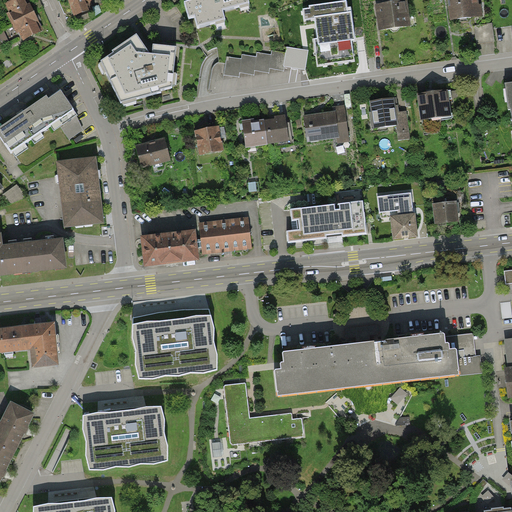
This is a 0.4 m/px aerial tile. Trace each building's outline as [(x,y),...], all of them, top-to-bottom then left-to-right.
[(12,24),(32,13),(24,0),(14,0),(6,4),(11,14),(7,16),(12,24)] [(67,0),(74,17),(92,11),(90,3),(97,0),(67,0)] [(224,22),(221,13),(249,5),(247,0),(202,0),(183,6),(188,20),(193,19),(196,30),(224,22)] [(477,0),(447,0),(450,22),(480,18),(477,0)] [(347,3),(310,8),(317,60),(333,58),(334,64),(338,64),(338,58),(354,55),(351,37),(355,37),(351,9),(348,10),(347,3)] [(406,3),(374,7),(378,33),(410,28),(406,3)] [(41,31),(32,13),(12,24),(17,33),(21,31),(25,40),(41,31)] [(492,24),(476,26),(478,44),(495,42),(492,24)] [(0,32),(0,43),(10,38),(6,29),(0,32)] [(137,37),(98,63),(120,107),(171,90),(176,50),(150,47),(149,56),(137,37)] [(227,56),(224,75),(240,78),(241,73),(255,75),(256,71),(270,73),(270,69),(284,71),(285,67),(307,70),(310,50),(288,47),(287,52),(272,50),(271,54),(259,52),(258,56),(243,54),(242,58),(227,56)] [(21,115),(0,129),(0,142),(12,160),(61,126),(76,116),(58,90),(21,115)] [(448,91),(417,95),(421,121),(451,117),(448,91)] [(394,98),(370,102),(374,130),(396,127),(398,141),(411,139),(407,111),(396,113),(394,98)] [(334,114),(303,119),(307,144),(338,140),(339,147),(350,145),(345,107),(333,109),(334,114)] [(76,116),(61,126),(69,139),(83,130),(76,116)] [(283,118),(263,121),(266,147),(287,145),(283,118)] [(263,121),(242,123),(246,150),(266,147),(263,121)] [(218,128),(194,134),(200,158),(224,153),(218,128)] [(163,140),(135,148),(142,171),(169,163),(163,140)] [(102,226),(94,160),(56,165),(64,231),(102,226)] [(10,201),(26,193),(21,182),(5,190),(10,201)] [(390,218),(414,215),(412,193),(378,197),(380,214),(381,213),(382,219),(390,218)] [(287,232),(288,243),(336,238),(367,234),(363,202),(291,210),(292,222),(297,221),(298,231),(287,232)] [(456,202),(431,205),(434,227),(459,224),(456,202)] [(414,215),(390,218),(392,242),(418,239),(415,215),(414,215)] [(247,220),(198,225),(202,257),(250,252),(247,220)] [(196,229),(141,235),(144,265),(199,259),(196,229)] [(0,278),(23,275),(19,245),(2,247),(0,235),(0,278)] [(63,270),(60,240),(19,245),(23,275),(63,270)] [(134,319),(140,378),(217,370),(210,310),(184,313),(134,319)] [(0,330),(0,353),(31,350),(33,368),(58,366),(53,325),(29,328),(0,330)] [(273,372),(277,399),(480,375),(475,335),(363,347),(280,357),(282,371),(273,372)] [(224,387),(230,446),(303,438),(301,414),(249,420),(245,385),(224,387)] [(402,385),(392,395),(399,402),(409,391),(402,385)] [(25,430),(33,416),(13,406),(0,431),(0,481),(4,474),(25,430)] [(80,419),(87,474),(167,464),(161,409),(80,419)] [(224,437),(211,438),(212,453),(225,452),(224,437)] [(31,510),(31,511),(112,511),(111,500),(31,510)]
